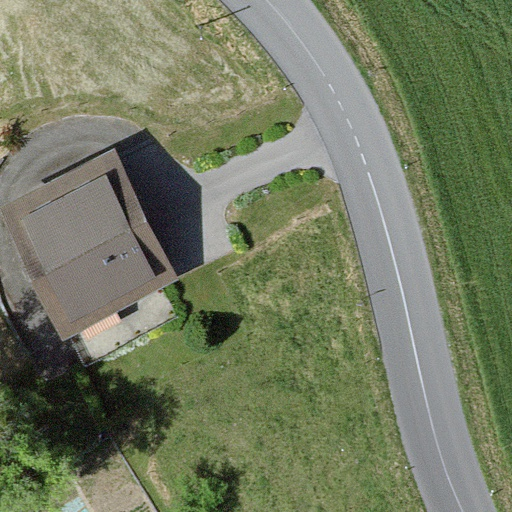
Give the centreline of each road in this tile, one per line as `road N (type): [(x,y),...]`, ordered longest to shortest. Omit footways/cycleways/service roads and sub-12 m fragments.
road 1 (secondary): [(463,511),(437,444),(357,140),(320,66),(269,0)]
road 2 (unknown): [(357,140),(181,186)]
